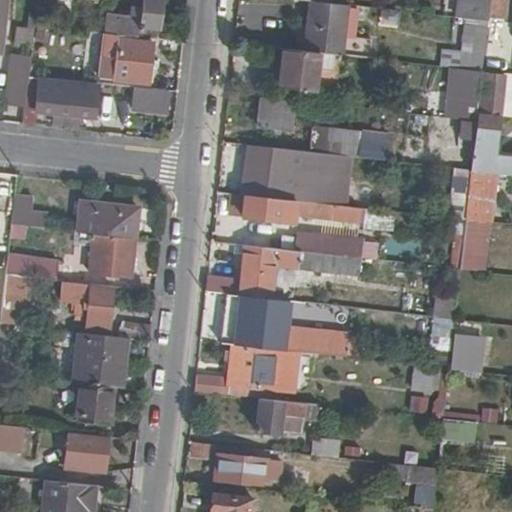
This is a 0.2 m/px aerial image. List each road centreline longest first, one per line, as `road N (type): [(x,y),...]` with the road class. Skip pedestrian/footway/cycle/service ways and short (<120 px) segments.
road 1 (residential): [(194,167),(154,511)]
road 2 (residential): [(0,144),(194,167)]
road 3 (residential): [(205,0),(194,167)]
